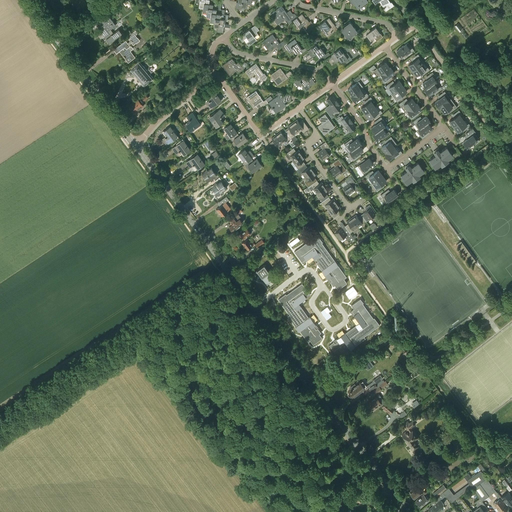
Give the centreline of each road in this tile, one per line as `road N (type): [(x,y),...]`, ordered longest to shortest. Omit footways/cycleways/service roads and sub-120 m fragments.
road 1 (track): [(227,269),(0,426)]
road 2 (residential): [(405,511),(255,308)]
road 3 (residential): [(255,308),(135,145)]
road 4 (residential): [(135,145),(59,43)]
road 5 (residential): [(332,83),(319,69),(236,52),(223,37)]
road 6 (residential): [(350,209),(307,149),(316,136),(298,108)]
